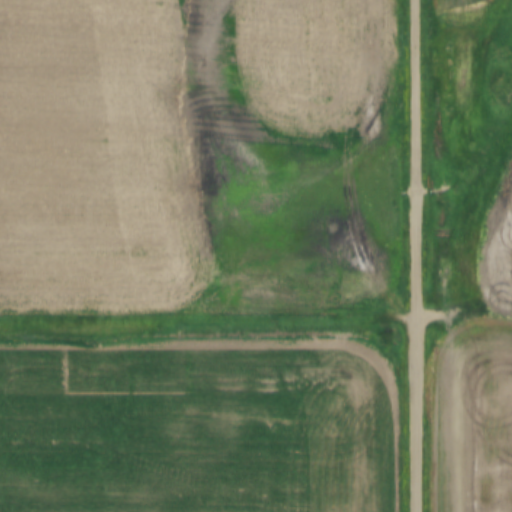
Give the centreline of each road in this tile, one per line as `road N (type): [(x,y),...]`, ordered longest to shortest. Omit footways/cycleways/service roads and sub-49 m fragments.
road 1 (track): [(419,511),(419,0)]
road 2 (track): [(0,327),(419,327)]
